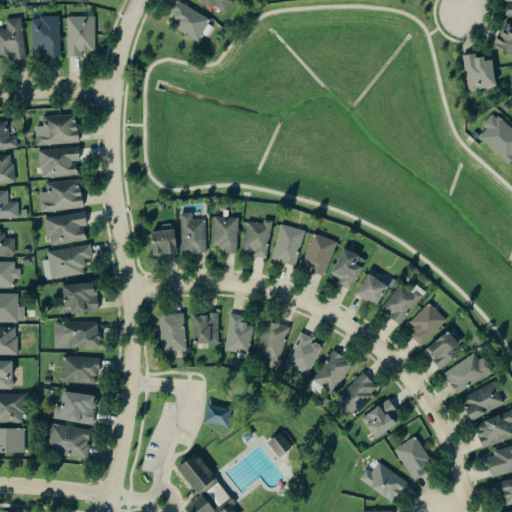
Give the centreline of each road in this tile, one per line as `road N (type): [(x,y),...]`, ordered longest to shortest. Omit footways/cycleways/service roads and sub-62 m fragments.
road 1 (residential): [(139,0),(112,94),(109,149),(128,291),(129,377),(107,511)]
road 2 (residential): [(128,291),(236,285),(336,318),(421,395),(446,443),(463,511)]
